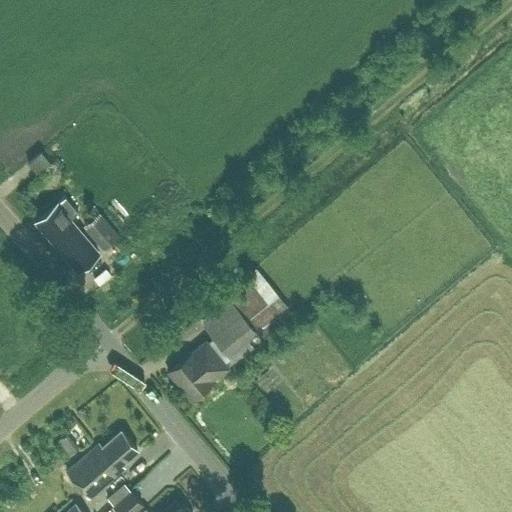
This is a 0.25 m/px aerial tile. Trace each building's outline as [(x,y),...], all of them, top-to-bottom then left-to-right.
[(40,150),(27,160),(36,170),(48,159),(40,150)] [(77,210),(64,195),(36,219),(78,268),(98,251),(69,217),(77,210)] [(85,226),(103,247),(118,233),(101,213),(85,226)] [(233,299),(232,300),(256,330),(256,331),(261,337),(283,319),(277,313),(287,305),(254,264),(243,274),(246,278),(227,293),(233,299)] [(247,338),(256,331),(256,330),(232,300),(203,324),(213,336),(208,340),(205,338),(167,369),(190,397),(253,345),(247,338)] [(0,386),(0,404),(5,412),(18,403),(4,383),(0,386)] [(91,447),(66,470),(89,495),(114,473),(111,470),(137,448),(120,429),(94,451),(91,447)] [(112,503),(120,511),(127,511),(140,501),(129,488),(112,503)] [(189,511),(176,497),(158,511),(150,511),(145,506),(137,511),(189,511)] [(83,511),(74,502),(62,511),(55,511),(53,510),(50,511),(83,511)]
